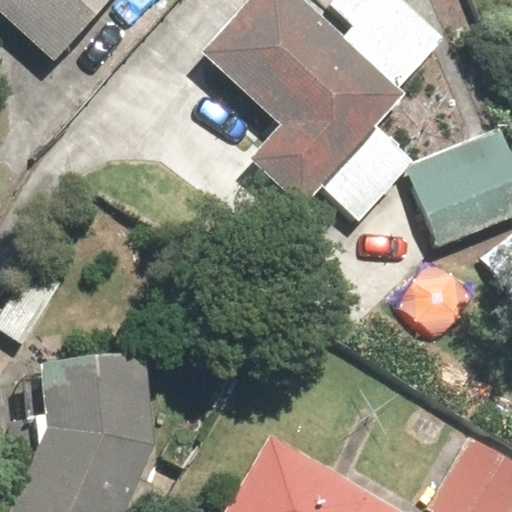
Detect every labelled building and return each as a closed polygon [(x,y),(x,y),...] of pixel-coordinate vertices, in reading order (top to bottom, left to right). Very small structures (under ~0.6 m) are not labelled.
[(104,0),(0,0),(0,27),(46,67),(104,0)] [(394,99),(283,0),(241,0),(189,58),(270,132),(241,164),(293,210),(394,99)] [(511,152),(503,132),(414,173),(454,258),(511,230),(511,152)] [(0,506),(0,511),(111,511),(137,456),(126,364),(25,376),(32,436),(0,506)] [(511,511),(511,460),(473,436),(424,511),(511,511)] [(379,511),(258,444),(218,511),(379,511)]
